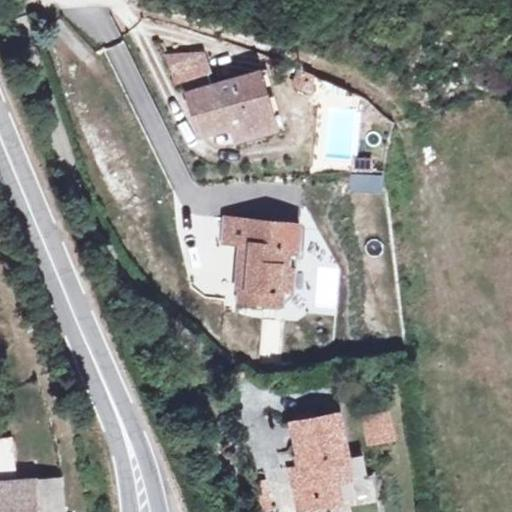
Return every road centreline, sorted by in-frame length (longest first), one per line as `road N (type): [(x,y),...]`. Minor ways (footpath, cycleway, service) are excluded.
road 1 (residential): [(49,0),(46,85),(84,210),(176,335),(245,403)]
road 2 (secondary): [(0,126),(155,511)]
road 3 (residential): [(66,0),(90,58),(199,204)]
